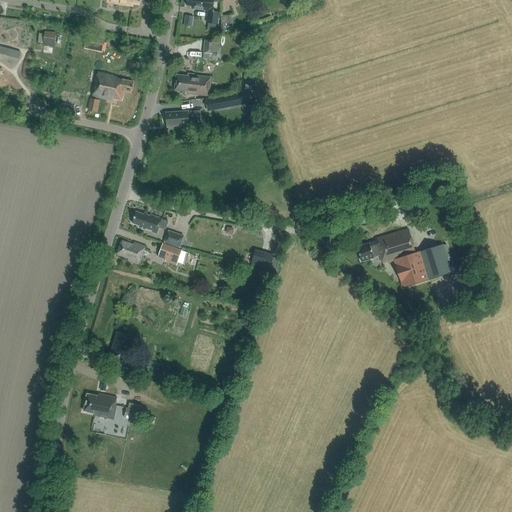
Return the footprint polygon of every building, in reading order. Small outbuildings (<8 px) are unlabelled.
[(187,0),(187,6),(192,6),(192,9),(207,10),(207,8),(213,9),(214,0),(187,0)] [(208,23),(219,24),(220,12),(209,11),(208,23)] [(184,24),(193,26),(196,16),(187,14),(184,24)] [(232,15),(221,16),(221,24),(227,24),(233,24),(232,15)] [(45,32),(43,46),(54,48),(56,33),(45,32)] [(94,50),(102,52),(104,41),(96,39),(94,50)] [(215,41),(205,40),(204,52),(213,53),(215,41)] [(243,55),(243,67),(252,67),(252,55),(243,55)] [(108,74),(97,72),(92,96),(106,99),(106,97),(121,100),(123,90),(131,92),(133,82),(108,76),(108,74)] [(209,96),(211,77),(189,75),(188,76),(176,75),(175,91),(186,92),(186,93),(209,96)] [(239,100),(251,98),(250,92),(216,98),(218,108),(240,104),(239,100)] [(99,100),(91,98),(88,110),(97,111),(99,100)] [(188,122),(201,121),(200,111),(188,112),(188,111),(166,113),(167,127),(189,125),(188,122)] [(144,214),(137,212),(133,223),(140,226),(140,228),(157,234),(159,228),(163,230),(166,228),(169,221),(151,215),(150,216),(147,215),(148,214),(145,213),(144,214)] [(374,258),(373,257),(380,255),(382,264),(395,260),(403,287),(451,272),(443,245),(416,253),(408,229),(375,239),(375,241),(357,247),(361,262),(374,258)] [(169,231),(165,242),(181,247),(184,235),(169,231)] [(139,264),(145,246),(134,242),(133,244),(122,241),(117,255),(128,258),(127,261),(139,264)] [(163,243),(158,257),(177,264),(182,250),(163,243)] [(274,256),(255,251),(251,264),(270,269),(274,256)] [(476,281),(462,285),(465,296),(479,292),(476,281)] [(132,336),(117,332),(111,354),(126,358),(124,367),(136,371),(140,358),(127,355),(132,336)] [(204,381),(190,377),(186,387),(201,392),(204,381)] [(88,394),(84,411),(94,413),(94,416),(114,420),(117,406),(115,405),(117,397),(98,393),(98,396),(88,394)]
